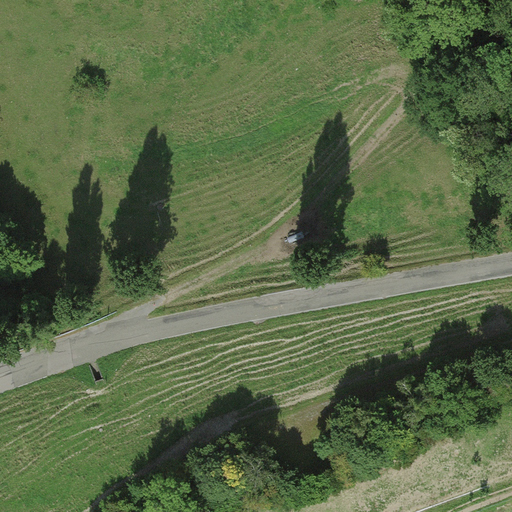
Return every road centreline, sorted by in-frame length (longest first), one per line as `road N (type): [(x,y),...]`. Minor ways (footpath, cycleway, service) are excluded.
road 1 (track): [(99,340),(287,234),(443,40),(511,0)]
road 2 (unclassified): [(47,355),(151,326),(511,264)]
road 3 (track): [(511,343),(342,403),(300,450)]
